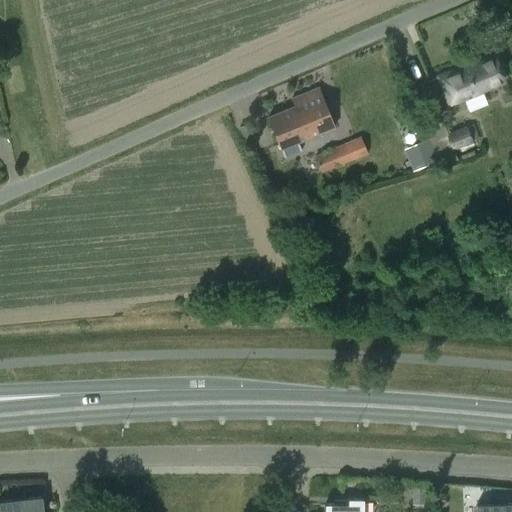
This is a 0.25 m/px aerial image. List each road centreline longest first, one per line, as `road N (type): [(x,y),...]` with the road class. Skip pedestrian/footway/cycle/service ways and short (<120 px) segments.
road 1 (primary): [(511,417),(273,403),(0,415)]
road 2 (unclassified): [(0,194),(453,0)]
road 3 (residential): [(61,459),(287,456)]
road 4 (residential): [(287,456),(511,468)]
